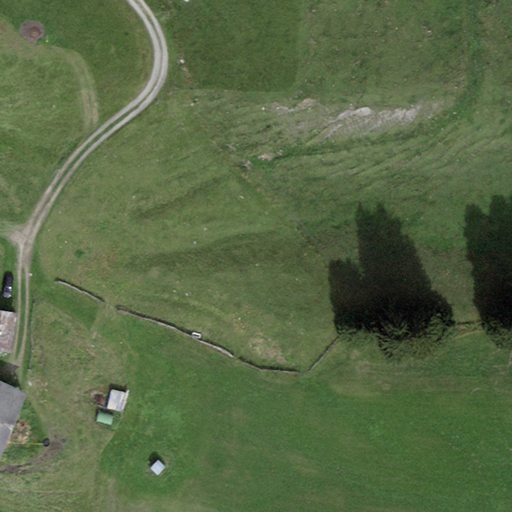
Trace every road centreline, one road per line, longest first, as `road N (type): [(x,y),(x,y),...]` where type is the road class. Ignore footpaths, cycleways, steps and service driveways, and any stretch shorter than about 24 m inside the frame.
road 1 (track): [(18,366),(26,246),(36,224),(88,155),(164,84),(165,42),(136,0)]
road 2 (track): [(102,511),(107,472),(144,392),(136,357),(38,277),(26,246)]
